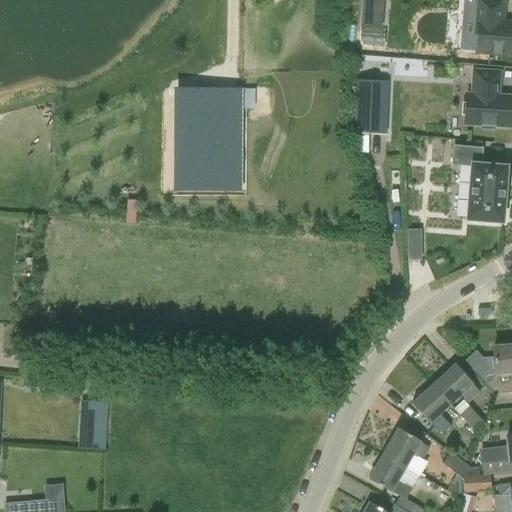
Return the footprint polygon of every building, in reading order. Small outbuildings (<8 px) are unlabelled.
[(362,0),(362,28),(385,28),(385,0),(362,0)] [(511,55),(511,23),(501,22),(503,0),(474,0),(472,36),(476,36),(475,52),(511,55)] [(508,127),(510,97),(496,96),(498,72),(472,71),(470,95),(465,94),(463,124),(508,127)] [(354,81),(352,133),(385,134),(387,82),(354,81)] [(180,112),(180,188),(234,188),(234,112),(210,112),(211,88),(190,88),(190,112),(180,112)] [(501,223),(506,167),(480,165),(481,149),(453,147),(452,164),(471,166),(467,220),(501,223)] [(409,228),(409,259),(425,258),(424,228),(409,228)] [(511,346),(492,348),(493,357),(482,358),(476,351),(465,360),(496,394),(511,392),(511,346)] [(479,393),(471,385),(454,366),(433,385),(450,405),(460,395),(468,403),(479,393)] [(439,414),(450,405),(433,385),(411,404),(429,424),(430,423),(440,435),(450,426),(439,414)] [(103,449),(106,407),(88,406),(86,448),(103,449)] [(459,416),(476,432),(485,423),(469,406),(459,416)] [(429,447),(421,442),(397,429),(383,454),(406,467),(413,455),(422,460),(429,447)] [(479,449),(482,475),(489,475),(511,473),(511,436),(506,437),(507,446),(479,449)] [(443,464),(455,474),(460,477),(469,467),(450,452),(443,464)] [(420,475),(406,468),(406,467),(383,454),(368,480),(391,493),(392,491),(406,499),(420,475)] [(482,475),(474,476),(463,476),(464,491),(464,493),(491,490),(489,475),(482,475)] [(511,511),(511,488),(510,489),(509,484),(497,485),(498,495),(493,496),(494,511),(511,511)] [(399,497),(394,505),(406,511),(421,511),(423,511),(399,497)] [(48,511),(47,502),(21,504),(21,511),(48,511)] [(406,511),(393,504),(388,511),(384,511),(369,503),(363,511),(406,511)]
